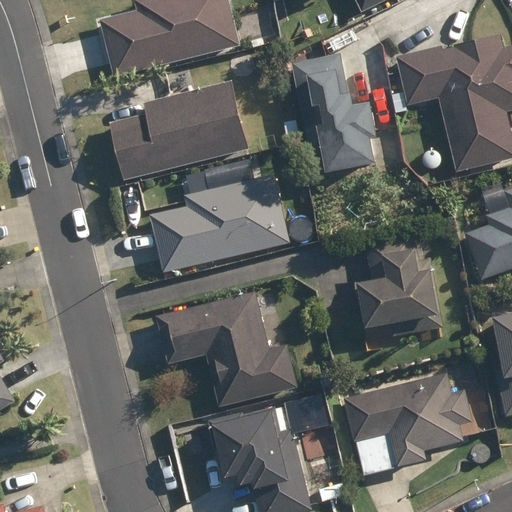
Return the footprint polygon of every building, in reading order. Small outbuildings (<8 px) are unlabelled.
[(101,21),(115,78),(240,49),(228,0),(136,0),(135,0),(138,12),(101,21)] [(355,0),(361,11),(384,0),(355,0)] [(409,105),(440,97),(457,172),(511,158),(511,136),(506,111),(511,109),(511,48),(503,50),(500,37),(441,51),(440,48),(398,58),(409,105)] [(340,56),(294,64),(310,155),(323,152),(327,173),(376,164),(371,140),(376,139),(370,106),(354,108),(351,96),(347,96),(340,56)] [(110,124),(123,181),(249,151),(232,82),(144,103),(147,115),(110,124)] [(151,213),(165,273),(291,244),(275,177),(186,197),(187,205),(151,213)] [(495,226),(472,234),(486,275),(511,266),(511,190),(509,192),(511,200),(511,209),(492,216),(495,226)] [(392,326),(393,337),(441,331),(439,315),(435,316),(429,272),(416,274),(414,254),(417,253),(416,237),(367,243),(371,283),(358,285),(364,329),(392,326)] [(206,354),(219,408),(297,389),(287,346),(269,351),(255,295),(157,319),(168,363),(206,354)] [(511,314),(490,319),(500,373),(498,374),(506,415),(511,414),(511,314)] [(0,412),(16,402),(0,374),(0,364),(3,363),(0,358),(0,412)] [(319,377),(322,389),(336,385),(333,374),(319,377)] [(390,434),(398,468),(426,462),(423,452),(462,443),(458,428),(471,425),(463,392),(450,396),(445,376),(345,399),(355,442),(390,434)] [(322,393),(285,403),(294,435),(331,425),(322,393)] [(301,511),(312,509),(291,429),(281,432),(275,407),(243,415),(242,412),(208,421),(223,479),(237,475),(240,486),(252,483),(259,511),(301,511)] [(341,482),(316,489),(320,505),(346,498),(341,482)]
